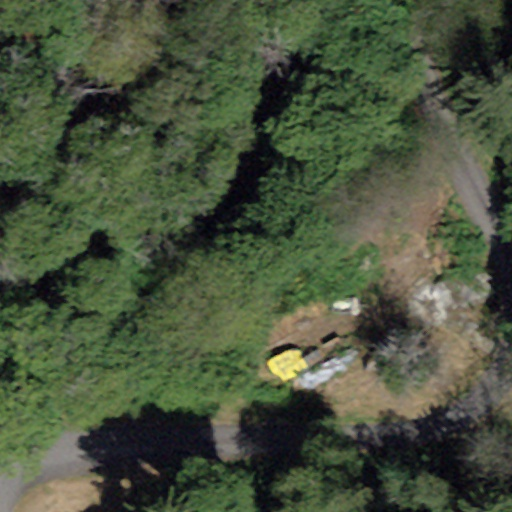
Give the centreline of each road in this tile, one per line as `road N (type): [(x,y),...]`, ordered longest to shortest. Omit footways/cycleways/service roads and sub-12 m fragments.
road 1 (unclassified): [(0,450),(309,449),(468,419),(511,376)]
road 2 (unclassified): [(511,264),(432,100),(401,0)]
